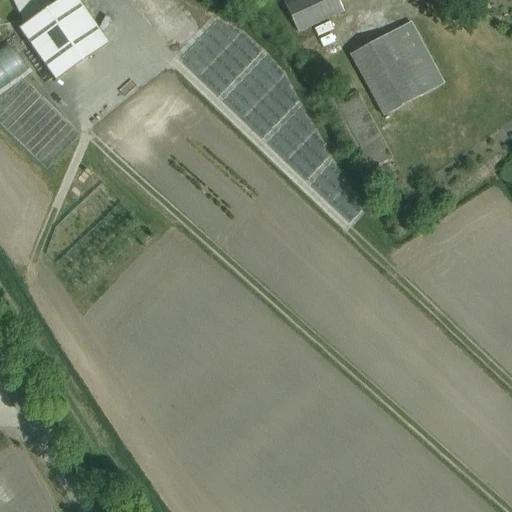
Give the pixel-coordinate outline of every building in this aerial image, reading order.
[(11,0),(19,16),(48,2),(47,0),(11,0)] [(19,30),(55,81),(107,45),(75,0),(62,0),(51,8),(42,14),(19,30)] [(137,0),(138,0),(177,47),(201,27),(178,0),(137,0)] [(298,35),(344,13),(337,0),(289,0),(283,3),(298,35)] [(383,118),(444,85),(411,23),(350,56),(383,118)] [(0,55),(0,88),(28,75),(15,48),(0,55)]
